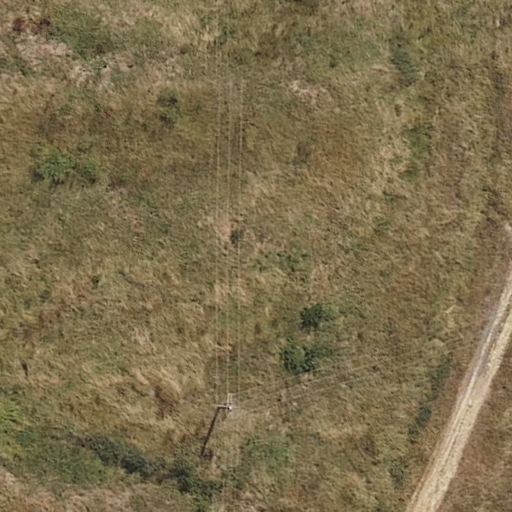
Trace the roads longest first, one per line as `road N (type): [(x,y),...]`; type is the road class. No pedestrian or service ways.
road 1 (track): [(420,511),(511,291)]
road 2 (track): [(456,0),(511,160)]
